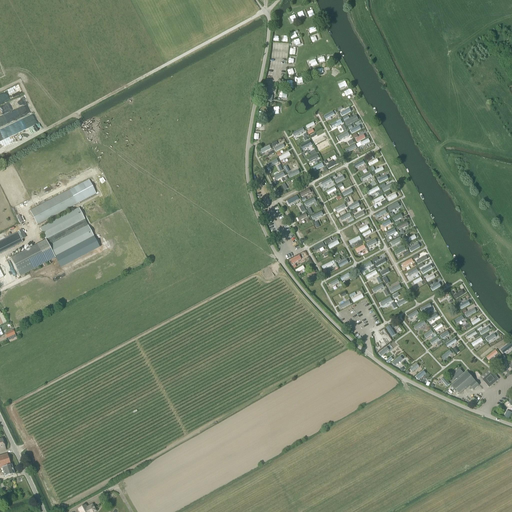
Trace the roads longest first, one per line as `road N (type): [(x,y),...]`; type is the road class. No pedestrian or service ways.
road 1 (unclassified): [(483,414),(381,364),(290,275),(270,242),(248,172),(269,31),(264,11)]
road 2 (track): [(264,11),(0,151)]
road 3 (track): [(355,264),(284,132)]
